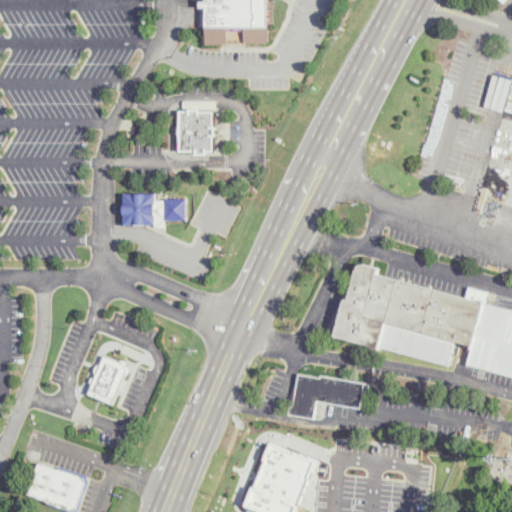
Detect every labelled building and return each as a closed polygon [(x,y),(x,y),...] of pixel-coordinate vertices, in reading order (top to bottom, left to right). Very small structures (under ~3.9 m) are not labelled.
[(269,0),(269,25),(201,26),(201,0),(269,0)] [(214,134),(214,150),(182,149),(183,119),(183,111),(215,112),(214,134)] [(146,134),(139,137),(138,134),(140,133),(137,126),(142,124),(143,124),(146,134)] [(124,191),(124,222),(156,222),(156,227),(166,227),(166,220),(187,220),(187,197),(158,197),(158,191),(124,191)] [(387,276),(468,298),(471,287),(489,292),(486,303),(511,309),(511,375),(470,364),(475,345),(458,340),(451,367),(336,336),(346,299),(350,300),(360,262),(381,268),(379,274),(387,276)] [(107,355),(121,361),(125,360),(128,361),(131,365),(132,368),(130,373),(127,375),(114,404),(90,393),(97,376),(96,371),(96,368),(99,365),(103,363),(107,355)] [(301,374),(323,378),(323,376),(367,383),(362,408),(327,402),(325,415),(317,414),(316,418),(294,414),(301,374)] [(320,458),(297,511),(266,511),(246,504),(272,440),(320,458)] [(42,463),(60,469),(61,468),(90,478),(78,511),(50,502),(50,501),(31,494),(42,463)] [(511,470),(511,478),(500,475),(503,468),(511,470)]
